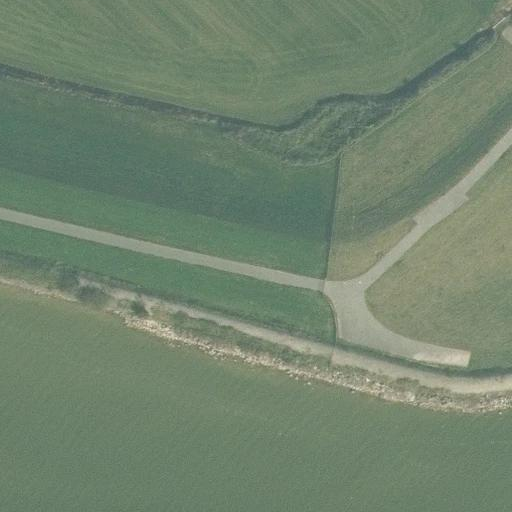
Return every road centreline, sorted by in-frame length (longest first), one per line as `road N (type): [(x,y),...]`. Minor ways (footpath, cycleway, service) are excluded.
road 1 (unclassified): [(469,361),(360,333),(348,291),(511,137)]
road 2 (track): [(0,212),(348,291)]
